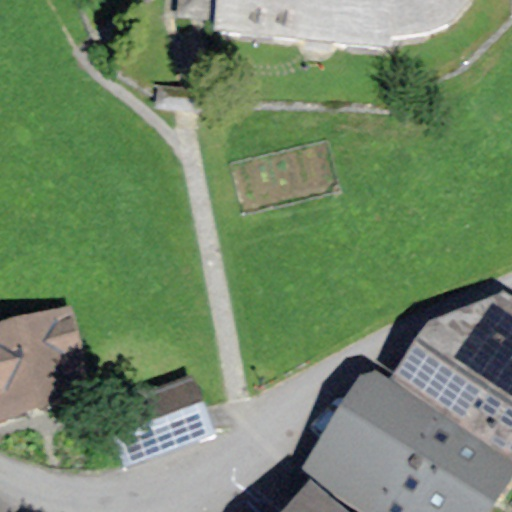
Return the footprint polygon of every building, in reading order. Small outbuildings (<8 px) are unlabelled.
[(186,0),(185,16),(218,18),(217,32),(389,49),(390,39),(421,38),(447,26),(465,4),(465,0),(186,0)] [(0,337),(0,412),(88,388),(69,319),(0,337)] [(511,322),(507,319),(449,344),(420,386),(469,420),(466,424),(511,456),(511,322)] [(126,465),(210,434),(191,383),(107,414),(126,465)] [(364,396),(320,467),(382,504),(377,511),(470,511),(500,466),(404,405),(396,417),(364,396)] [(511,511),(511,482),(499,503),(511,511)]
